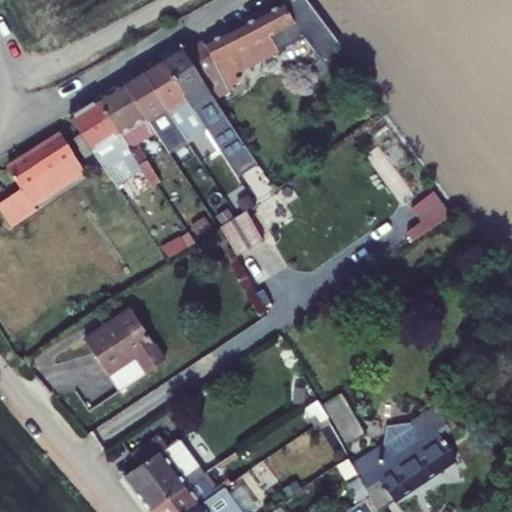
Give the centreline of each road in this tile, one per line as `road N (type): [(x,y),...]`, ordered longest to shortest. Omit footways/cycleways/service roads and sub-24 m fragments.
road 1 (track): [(5,84),(176,0)]
road 2 (unclassified): [(0,366),(123,511)]
